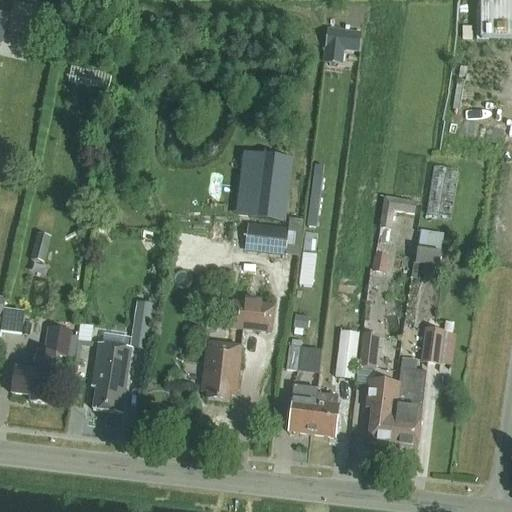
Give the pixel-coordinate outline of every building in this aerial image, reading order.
[(511,0),(481,0),(481,40),(511,40),(511,0)] [(40,11),(13,5),(8,33),(34,39),(40,11)] [(5,33),(10,18),(0,14),(0,36),(3,38),(4,38),(5,33)] [(324,65),(343,67),(344,53),(359,54),(361,35),(327,31),(324,65)] [(423,196),(429,156),(405,152),(399,192),(423,196)] [(285,224),(292,163),(265,159),(258,221),(285,224)] [(437,167),(430,215),(455,218),(462,170),(437,167)] [(322,178),(313,177),(307,228),(316,230),(322,178)] [(394,213),(415,217),(417,206),(384,200),(378,229),(390,232),(394,213)] [(244,254),(285,258),(289,229),(248,225),(244,254)] [(421,231),(415,265),(438,269),(440,255),(434,254),(437,234),(421,231)] [(38,235),(31,261),(44,264),(51,238),(38,235)] [(371,272),(386,275),(389,258),(374,255),(371,272)] [(315,257),(303,256),(300,288),(312,289),(315,257)] [(353,295),(354,286),(339,284),(338,293),(353,295)] [(140,295),(134,330),(148,333),(155,298),(140,295)] [(230,330),(243,332),(271,335),(274,310),(233,305),(230,330)] [(295,318),(294,331),(307,332),(309,319),(295,318)] [(425,330),(421,365),(440,367),(445,333),(425,330)] [(70,334),(55,332),(48,331),(44,355),(36,354),(34,373),(15,371),(11,396),(30,399),(29,405),(48,407),(56,358),(66,359),(70,334)] [(341,334),(335,381),(351,383),(357,335),(341,334)] [(359,368),(375,370),(380,337),(363,335),(359,368)] [(98,346),(91,389),(96,390),(92,412),(121,416),(131,351),(98,346)] [(242,350),(241,350),(208,346),(202,394),(208,395),(207,401),(229,404),(230,398),(236,399),(242,350)] [(289,349),(286,372),(298,374),(301,351),(289,349)] [(401,372),(399,386),(393,448),(418,451),(426,374),(401,372)] [(393,448),(399,386),(369,383),(366,410),(372,411),(368,446),(393,448)] [(311,438),(316,397),(305,396),(304,404),(292,402),(288,435),(311,438)] [(316,397),(311,438),(335,441),(339,408),(337,408),(338,400),(316,397)]
